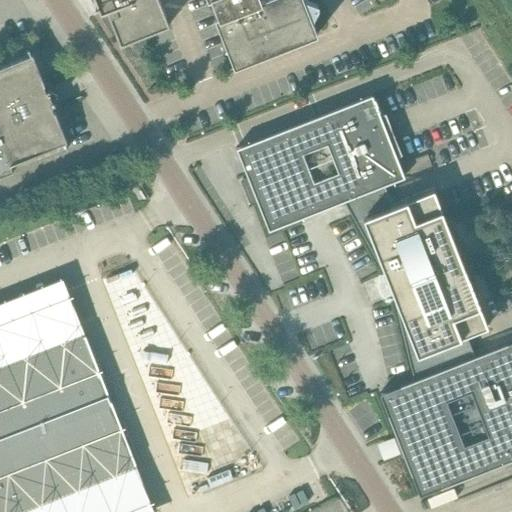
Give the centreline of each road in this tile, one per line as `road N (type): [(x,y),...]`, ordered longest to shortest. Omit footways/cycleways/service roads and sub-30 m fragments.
road 1 (unclassified): [(385,511),(57,0)]
road 2 (unknown): [(511,144),(368,204)]
